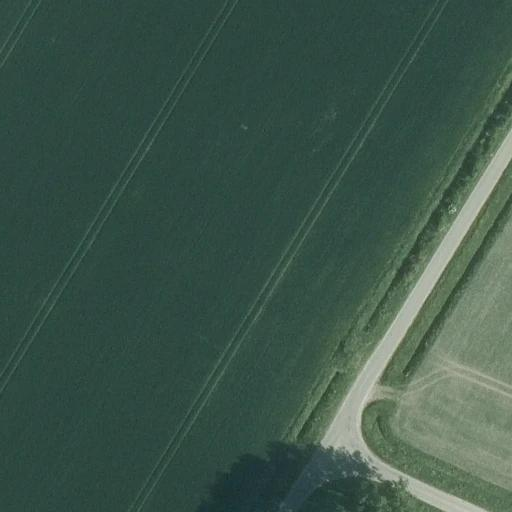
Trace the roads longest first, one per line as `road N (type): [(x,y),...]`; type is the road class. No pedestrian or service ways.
road 1 (unclassified): [(330,440),(511,139)]
road 2 (unclassified): [(467,511),(330,440)]
